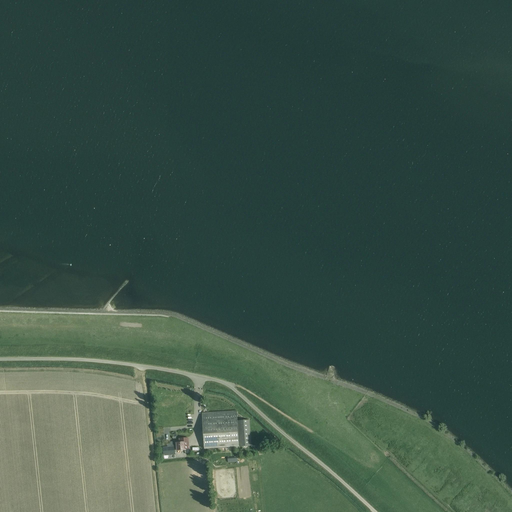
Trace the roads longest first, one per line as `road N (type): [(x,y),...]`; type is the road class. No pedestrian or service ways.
road 1 (unclassified): [(373,511),(221,381),(124,363),(0,359)]
road 2 (track): [(240,388),(310,432),(399,511)]
